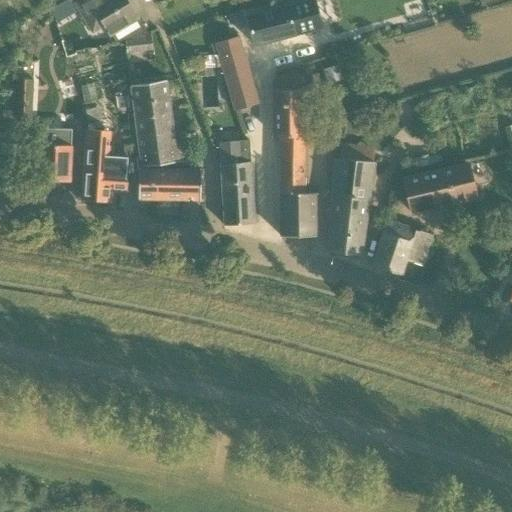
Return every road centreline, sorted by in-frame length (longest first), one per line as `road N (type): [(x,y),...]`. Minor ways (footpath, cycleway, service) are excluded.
road 1 (tertiary): [(511,330),(235,243),(0,203)]
road 2 (unclassified): [(0,347),(325,415),(511,473)]
